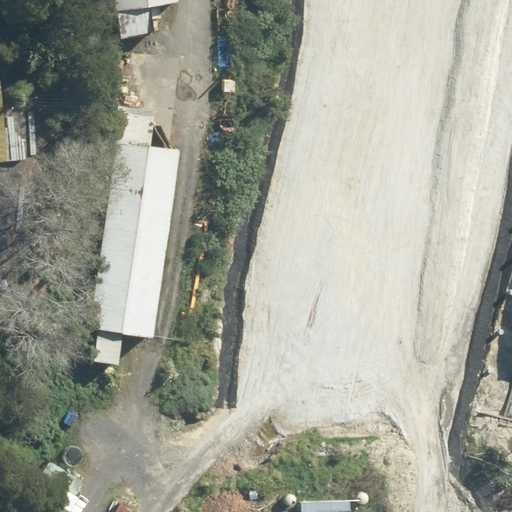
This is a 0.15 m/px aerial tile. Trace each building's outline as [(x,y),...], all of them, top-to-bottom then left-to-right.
[(176,0),(111,0),(118,40),(151,35),(147,10),(177,5),(176,0)] [(506,71),(444,53),(389,236),(451,254),(506,71)] [(115,147),(150,152),(155,116),(120,111),(115,147)] [(376,144),(316,125),(258,305),(318,324),(376,144)] [(98,333),(93,367),(117,370),(122,337),(151,341),(178,156),(150,152),(115,147),(88,332),(98,333)]
